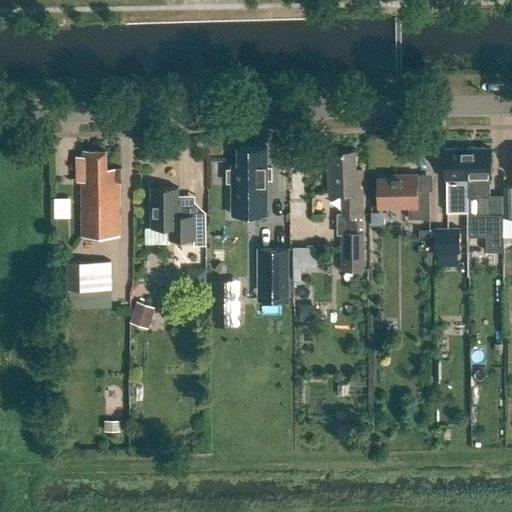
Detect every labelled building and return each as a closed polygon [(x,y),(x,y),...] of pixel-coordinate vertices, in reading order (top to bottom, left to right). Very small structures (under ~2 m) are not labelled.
[(239,149),(239,165),(232,165),(232,168),(228,168),(228,181),(232,181),(232,202),(249,202),(249,213),(267,213),(267,148),(239,149)] [(468,149),(468,178),(469,196),(489,197),(489,178),(491,178),(490,148),(468,149)] [(469,196),(468,178),(468,149),(445,149),(445,178),(447,178),(448,211),(468,211),(467,196),(469,196)] [(84,156),(77,156),(77,181),(81,181),(82,237),(119,236),(118,181),(121,181),(121,168),(106,169),(106,150),(84,151),(84,156)] [(362,215),(363,215),(362,170),(355,170),(355,151),(332,152),(332,158),(328,158),(328,194),(342,194),(342,213),(337,213),(337,235),(340,235),(340,270),(363,271),(363,232),(362,232),(362,215)] [(432,174),(393,174),(393,178),(378,178),(378,208),(408,208),(408,219),(430,219),(430,191),(432,191),(432,174)] [(511,185),(503,186),(504,216),(511,215),(511,185)] [(178,188),(151,188),(151,227),(170,227),(170,239),(194,239),(194,216),(178,216),(178,188)] [(55,197),(56,216),(72,215),(71,196),(55,197)] [(460,228),(435,229),(435,253),(460,253),(460,228)] [(320,266),(320,245),(295,245),(295,278),(303,278),(303,266),(320,266)] [(287,286),(287,249),(259,249),(258,286),(287,286)] [(111,289),(111,263),(68,263),(68,289),(111,289)] [(237,280),(209,280),(209,324),(237,324),(237,280)] [(148,329),(155,309),(137,303),(131,323),(148,329)] [(350,377),(350,386),(366,386),(366,377),(350,377)] [(105,420),(105,431),(120,432),(120,420),(105,420)] [(357,427),(337,428),(337,440),(358,440),(357,427)]
